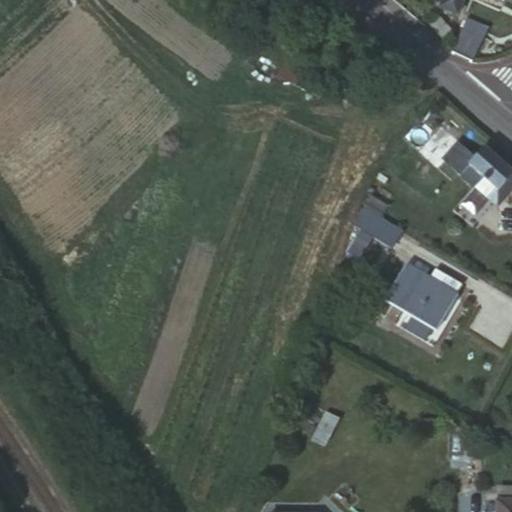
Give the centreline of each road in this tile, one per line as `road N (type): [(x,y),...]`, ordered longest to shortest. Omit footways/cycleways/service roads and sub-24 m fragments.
road 1 (tertiary): [(491,112),(354,0)]
road 2 (unknown): [(403,251),(511,318)]
